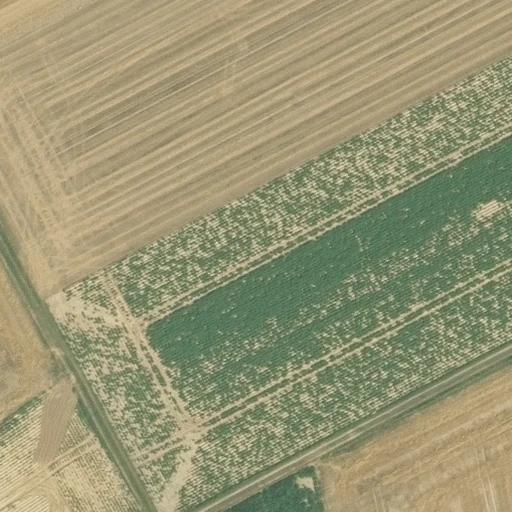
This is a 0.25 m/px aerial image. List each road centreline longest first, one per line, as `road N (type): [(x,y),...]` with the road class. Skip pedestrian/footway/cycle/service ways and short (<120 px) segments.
road 1 (track): [(212,511),(511,351)]
road 2 (track): [(0,232),(144,511)]
